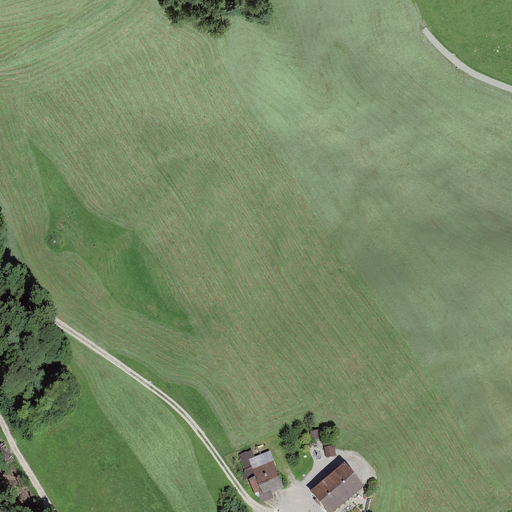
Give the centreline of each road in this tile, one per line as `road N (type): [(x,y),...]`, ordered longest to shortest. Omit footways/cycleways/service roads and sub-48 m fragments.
road 1 (track): [(0,276),(156,391),(194,427),(252,510),(304,511)]
road 2 (track): [(361,511),(370,476),(356,460),(341,460),(294,508)]
road 3 (track): [(511,89),(444,53),(413,0)]
